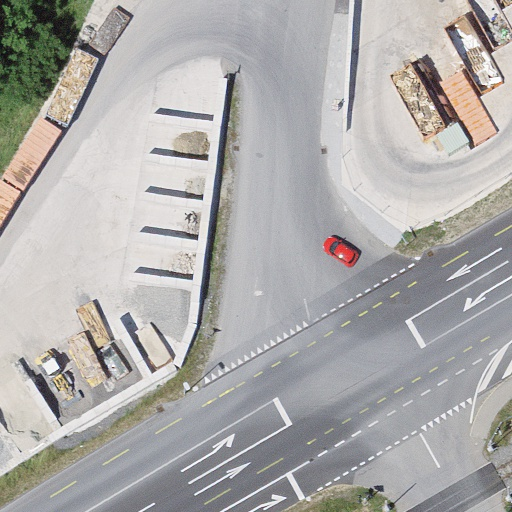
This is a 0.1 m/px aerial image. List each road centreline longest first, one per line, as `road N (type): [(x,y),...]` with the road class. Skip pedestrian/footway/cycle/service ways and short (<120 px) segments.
road 1 (residential): [(334,400),(311,325),(279,141),(291,0)]
road 2 (secondary): [(334,400),(132,511)]
road 3 (unclassified): [(464,511),(381,370)]
road 4 (secondary): [(511,289),(381,370)]
